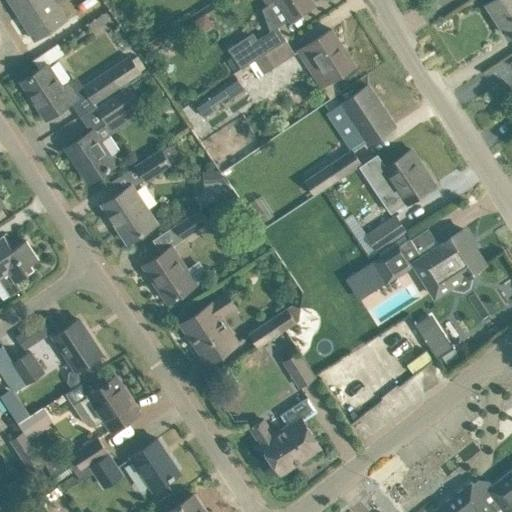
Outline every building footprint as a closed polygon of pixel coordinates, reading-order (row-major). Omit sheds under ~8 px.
[(10,0),(20,15),(43,0),(10,0)] [(43,0),(20,15),(35,39),(67,18),(57,2),(60,0),(43,0)] [(265,0),(267,2),(270,0),(279,0),(291,18),(314,3),(312,0),(265,0)] [(511,0),(490,0),(487,3),(495,16),(497,15),(510,36),(511,34),(511,0)] [(240,67),(254,58),(286,38),(276,24),(256,38),(253,34),(229,49),(240,67)] [(307,44),(319,63),(311,68),(322,85),(355,64),(331,28),(307,44)] [(254,58),(263,71),(294,50),(286,38),(254,58)] [(119,83),(141,69),(131,54),(108,69),(84,84),(94,99),(119,83)] [(22,80),(46,117),(80,95),(71,82),(63,87),(48,63),(22,80)] [(237,73),(194,101),(204,115),(216,107),(213,103),(228,92),(231,97),(246,87),(237,73)] [(341,102),(367,142),(395,124),(382,105),(379,107),(365,87),(369,85),(368,84),(341,102)] [(121,91),(98,107),(107,120),(108,121),(131,105),(121,91)] [(91,131),(66,147),(75,161),(76,160),(80,165),(79,166),(88,180),(115,163),(101,141),(93,129),(91,131)] [(304,181),(314,195),(362,163),(352,148),(304,181)] [(136,165),(145,177),(169,161),(161,149),(136,165)] [(385,167),(385,168),(371,178),(379,191),(382,189),(395,209),(432,185),(417,164),(420,162),(411,149),(385,167)] [(218,169),(218,168),(202,170),(203,181),(220,180),(227,190),(231,187),(218,169)] [(103,202),(128,241),(155,223),(130,184),(103,202)] [(232,189),(215,200),(221,210),(238,198),(232,189)] [(175,223),(185,238),(210,222),(200,207),(175,223)] [(367,234),(377,249),(405,230),(395,215),(367,234)] [(438,244),(421,254),(410,236),(372,259),(386,282),(415,265),(434,296),(452,285),(454,288),(463,290),(470,285),(472,275),(471,274),(474,272),(473,271),(485,263),(476,247),(474,248),(463,230),(464,229),(464,228),(438,244)] [(4,234),(0,236),(0,279),(10,295),(20,288),(21,287),(16,280),(34,268),(31,263),(38,258),(26,239),(13,247),(4,234)] [(143,264),(152,278),(156,275),(160,282),(157,284),(168,301),(196,282),(171,245),(143,264)] [(181,321),(208,361),(238,342),(219,314),(234,304),(227,292),(198,310),(181,321)] [(250,331),(259,346),(296,322),(287,307),(250,331)] [(101,352),(79,318),(54,335),(72,364),(76,369),(91,358),(101,352)] [(419,329),(437,357),(441,355),(446,363),(458,356),(453,347),(454,346),(453,345),(451,347),(446,338),(445,338),(431,347),(421,330),(420,329),(419,329)] [(3,345),(0,346),(0,368),(1,370),(12,386),(14,390),(15,389),(27,381),(25,378),(14,361),(3,345)] [(44,371),(41,367),(30,350),(14,361),(25,378),(27,381),(44,371)] [(314,375),(303,357),(299,350),(283,360),(299,384),(314,375)] [(76,369),(72,364),(68,367),(68,381),(72,387),(99,370),(91,358),(76,369)] [(66,392),(73,403),(106,381),(99,370),(72,387),(66,392)] [(73,403),(85,422),(87,423),(89,425),(91,425),(93,425),(95,425),(104,419),(111,430),(140,410),(136,404),(134,406),(130,401),(132,399),(116,375),(106,381),(73,403)] [(281,414),(288,425),(273,435),(263,419),(251,427),(281,472),(321,446),(302,418),(316,409),(308,397),(281,414)] [(24,430),(30,440),(42,430),(31,414),(18,422),(24,430)] [(30,440),(24,430),(9,440),(26,465),(40,455),(30,440)] [(73,457),(80,467),(88,462),(105,451),(96,436),(71,453),(73,457)] [(131,455),(153,488),(180,471),(158,437),(131,455)] [(106,453),(90,465),(95,472),(104,484),(120,473),(106,453)] [(434,510),(435,511),(511,511),(511,469),(491,486),(488,481),(479,480),(474,484),(472,481),(434,510)] [(165,511),(206,511),(194,493),(165,511)]
